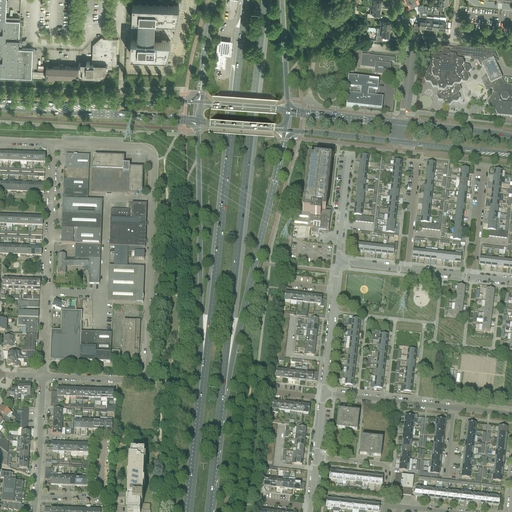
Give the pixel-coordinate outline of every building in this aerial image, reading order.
[(32,77),(32,71),(33,49),(25,48),(21,42),(22,42),(22,41),(22,40),(21,39),(20,39),(19,39),(20,20),(6,20),(6,0),(0,0),(0,75),(16,77),(16,78),(17,78),(18,78),(19,78),(19,77),(32,77)] [(131,52),(131,54),(132,54),(132,58),(166,59),(168,52),(179,5),(175,5),(169,5),(169,1),(163,1),(158,1),(144,0),(134,0),(135,3),(133,3),(132,18),(133,18),(132,25),(132,32),(132,39),(131,39),(131,52)] [(420,18),(419,27),(426,28),(427,19),(427,11),(425,11),(426,6),(424,5),(423,5),(423,4),(418,5),(421,14),(420,18)] [(368,13),(367,16),(374,17),(374,14),(380,14),(381,7),(371,6),(371,13),(368,13)] [(381,21),(381,28),(391,29),(391,22),(381,21)] [(376,38),(376,40),(383,41),(383,39),(383,36),(390,36),(391,29),(381,28),(380,35),(377,35),(376,38)] [(79,63),(79,67),(79,76),(80,76),(80,77),(100,77),(101,77),(101,76),(102,76),(103,75),(104,75),(105,74),(105,73),(106,73),(106,72),(106,71),(106,70),(108,70),(108,64),(116,65),(117,38),(102,38),(94,45),(93,63),(90,63),(90,62),(87,62),(86,62),(81,62),(81,63),(79,63)] [(218,39),(216,53),(217,54),(224,54),(231,55),(232,41),(218,39)] [(426,74),(424,78),(425,82),(426,82),(430,83),(432,87),(437,88),(439,92),(436,96),(438,100),(443,101),(445,105),(450,106),(453,102),(457,103),(460,99),(458,94),(461,90),(459,86),(462,82),(467,83),(469,79),(467,74),(470,71),(469,66),(464,65),(462,61),(457,60),(455,56),(456,48),(451,48),(448,51),(443,51),(442,52),(441,54),(436,54),(433,58),(428,57),(425,61),(427,66),(424,69),(426,74)] [(481,80),(485,88),(488,89),(487,86),(502,80),(496,65),(498,62),(494,52),(484,51),(477,61),(480,66),(482,66),(486,74),(481,80)] [(215,67),(225,68),(226,58),(226,57),(224,54),(217,54),(215,67)] [(375,74),(384,75),(389,76),(389,74),(390,74),(391,67),(390,67),(391,62),(394,63),(395,58),(362,55),(360,67),(375,69),(375,74)] [(46,72),(46,78),(55,78),(55,76),(79,77),(79,76),(79,67),(47,66),(46,72)] [(369,80),(350,77),(348,88),(350,88),(349,94),(348,94),(346,106),(381,110),(383,98),(375,97),(376,91),(377,91),(378,83),(369,82),(369,80)] [(488,89),(485,88),(486,91),(489,91),(491,89),(493,89),(494,92),(496,92),(495,93),(488,103),(489,108),(492,115),(497,116),(511,117),(511,87),(511,85),(506,85),(505,86),(501,85),(500,83),(502,80),(487,86),(488,89)] [(66,155),(65,169),(89,170),(90,156),(66,155)] [(91,193),(107,194),(138,195),(138,194),(141,194),(141,193),(142,193),(142,191),(143,169),(143,168),(129,168),(129,166),(124,165),(124,157),(97,156),(95,156),(94,156),(94,157),(94,158),(93,164),(92,164),(91,193)] [(313,161),(311,160),(309,160),(303,213),(302,212),(295,212),(293,227),(299,227),(299,225),(310,226),(310,228),(319,229),(319,232),(328,232),(328,231),(331,208),(325,207),(325,200),(324,200),(325,197),(326,197),(326,192),(325,192),(325,190),(326,190),(327,185),(326,185),(326,182),(327,182),(328,178),(327,177),(327,175),(328,175),(329,170),(328,170),(328,167),(329,167),(329,163),(329,160),(330,160),(314,158),(313,161)] [(64,169),(63,179),(89,180),(89,170),(65,169),(64,169)] [(63,179),(63,189),(88,190),(89,180),(63,179)] [(63,189),(63,199),(88,200),(88,190),(63,189)] [(63,199),(62,214),(102,216),(102,201),(88,200),(63,199)] [(111,209),(111,218),(146,219),(147,204),(132,204),(131,210),(128,210),(111,209)] [(62,214),(62,229),(78,230),(101,231),(102,216),(62,214)] [(110,247),(115,247),(138,248),(143,248),(145,248),(146,219),(111,218),(110,247)] [(61,244),(76,245),(77,245),(78,230),(62,229),(61,244)] [(77,245),(100,246),(101,231),(78,230),(77,245)] [(388,247),(387,255),(393,256),(394,251),(397,251),(397,244),(394,243),(393,245),(388,244),(388,247)] [(75,259),(89,259),(100,260),(100,246),(77,245),(76,245),(75,259)] [(115,247),(114,267),(127,267),(128,252),(134,252),(134,259),(144,259),(144,256),(145,256),(145,255),(144,255),(144,252),(138,252),(138,248),(115,247)] [(66,267),(73,267),(73,259),(67,259),(67,258),(66,258),(66,255),(58,255),(58,267),(66,267)] [(100,260),(89,259),(89,271),(89,284),(99,285),(100,260)] [(127,267),(114,267),(109,267),(107,302),(143,303),(144,268),(127,267)] [(315,296),(315,304),(321,305),(320,307),(324,308),(325,301),(321,300),(322,297),(315,296)] [(19,301),(18,312),(24,312),(24,311),(24,308),(39,308),(39,302),(19,301)] [(56,308),(61,310),(62,307),(64,307),(66,303),(60,301),(59,302),(55,301),(52,307),(55,308),(55,309),(56,309),(56,308)] [(53,361),(80,362),(81,332),(81,324),(80,324),(81,321),(82,312),(61,311),(61,331),(52,330),(52,336),(54,336),(54,339),(50,342),(50,352),(51,352),(51,358),(53,361)] [(22,335),(26,335),(37,335),(38,319),(18,318),(18,326),(22,326),(22,335)] [(141,350),(141,344),(139,344),(140,321),(135,321),(135,322),(124,321),(122,358),(137,359),(137,354),(139,354),(139,353),(141,353),(141,350)] [(80,362),(95,362),(97,332),(81,332),(80,362)] [(97,332),(95,362),(110,363),(111,358),(111,351),(112,333),(97,332)] [(4,348),(12,348),(15,348),(16,348),(16,347),(16,346),(16,345),(15,344),(14,344),(14,334),(7,334),(7,338),(4,338),(4,348)] [(25,352),(27,352),(35,352),(35,341),(35,340),(37,340),(37,335),(26,335),(27,335),(27,341),(25,341),(25,352)] [(27,353),(27,360),(31,360),(36,360),(37,352),(35,352),(27,352),(27,353)] [(17,360),(8,359),(8,366),(14,366),(14,368),(20,368),(20,363),(17,363),(17,360)] [(307,373),(306,381),(312,382),(316,382),(317,373),(313,372),(313,374),(309,374),(310,372),(307,371),(307,373)] [(449,371),(447,385),(451,385),(451,384),(456,385),(457,372),(449,371)] [(18,395),(18,385),(18,388),(11,388),(11,391),(8,391),(8,398),(14,398),(14,400),(17,400),(17,399),(18,395)] [(24,386),(24,396),(27,396),(30,396),(30,400),(33,400),(34,389),(31,389),(31,386),(24,386)] [(107,390),(107,399),(113,399),(113,402),(116,402),(116,395),(113,395),(114,390),(113,390),(113,391),(107,390)] [(4,407),(0,411),(0,414),(3,417),(7,420),(8,421),(9,420),(9,419),(12,416),(11,415),(9,414),(10,412),(8,410),(4,407)] [(359,413),(339,410),(338,410),(336,429),(357,431),(359,413)] [(9,420),(8,421),(11,423),(14,425),(20,427),(21,424),(22,418),(14,412),(12,414),(16,417),(15,419),(12,422),(9,420)] [(405,417),(404,422),(413,423),(416,424),(417,419),(417,418),(417,415),(409,414),(408,417),(405,417)] [(0,417),(0,425),(3,421),(9,425),(11,423),(8,421),(7,420),(3,417),(1,419),(0,417)] [(21,431),(21,437),(30,437),(30,432),(30,430),(27,430),(22,429),(22,431),(21,431)] [(361,437),(359,455),(380,458),(382,439),(361,437)] [(140,511),(141,505),(142,505),(142,504),(144,454),(129,453),(128,493),(127,507),(127,511),(140,511)] [(19,464),(19,472),(25,474),(26,470),(27,470),(28,464),(19,464)] [(1,473),(0,479),(2,479),(4,479),(4,480),(15,481),(16,476),(13,476),(13,474),(1,473)] [(406,489),(409,489),(412,489),(413,476),(402,475),(401,478),(401,481),(401,484),(400,486),(400,488),(403,488),(406,489)] [(0,508),(3,510),(3,509),(8,511),(8,509),(13,511),(14,510),(18,511),(19,510),(21,511),(22,511),(23,511),(24,511),(24,510),(24,509),(25,509),(25,508),(24,507),(24,506),(23,506),(21,505),(22,500),(24,500),(25,492),(22,492),(24,482),(15,481),(4,480),(2,502),(1,502),(0,503),(0,502),(0,508)] [(301,483),(295,482),(294,490),(300,491),(300,490),(304,491),(303,491),(304,491),(305,483),(304,483),(301,483)] [(326,507),(333,508),(334,497),(332,497),(332,500),(327,499),(326,507)] [(373,501),(371,511),(378,511),(379,505),(375,505),(375,501),(373,501)]
